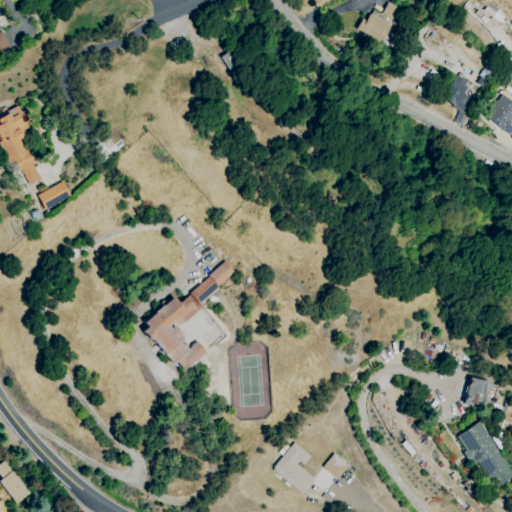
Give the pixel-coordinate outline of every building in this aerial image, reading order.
[(398,9),(388,2),(380,13),(391,20),(398,9)] [(381,44),(390,26),(365,12),(355,30),(381,44)] [(0,52),(9,48),(1,32),(0,31),(0,52)] [(459,110),(453,121),(459,124),(473,100),(461,93),(467,82),(455,75),(441,100),(459,110)] [(511,120),(511,121),(511,119),(511,103),(499,94),(483,118),(509,135),(511,130),(511,120)] [(26,185),(39,179),(21,140),(24,139),(20,130),(28,126),(19,106),(0,114),(0,146),(8,163),(14,160),(26,185)] [(43,210),(69,196),(61,181),(35,195),(43,210)] [(205,352),(196,341),(189,347),(174,330),(201,307),(197,303),(233,273),(223,262),(176,302),(172,298),(139,327),(172,366),(176,363),(183,371),(205,352)] [(488,381),(466,379),(464,402),(485,404),(488,381)] [(456,435),(489,490),(511,476),(479,421),(456,435)] [(309,457),(293,442),(270,469),(300,495),(314,479),(300,467),(309,457)] [(321,467),(336,480),(347,467),(332,454),(321,467)] [(0,462),(3,460),(25,490),(10,500),(0,485),(0,462)]
